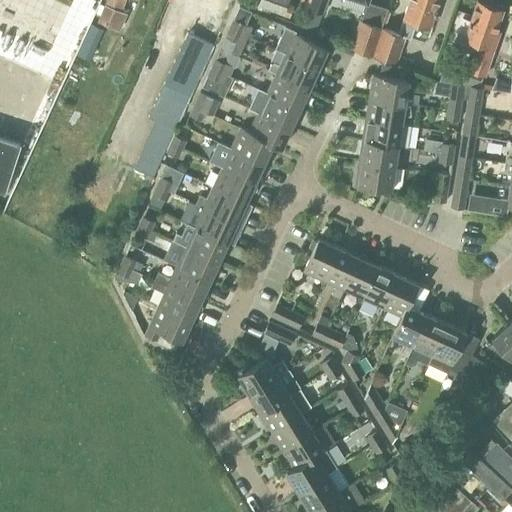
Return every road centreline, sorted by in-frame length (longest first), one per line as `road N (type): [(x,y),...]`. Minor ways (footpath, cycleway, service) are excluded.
road 1 (residential): [(270,511),(219,419),(208,381),(282,214),(301,191)]
road 2 (residential): [(301,191),(440,257),(452,283),(480,295),(511,273)]
road 3 (residential): [(359,56),(301,191)]
